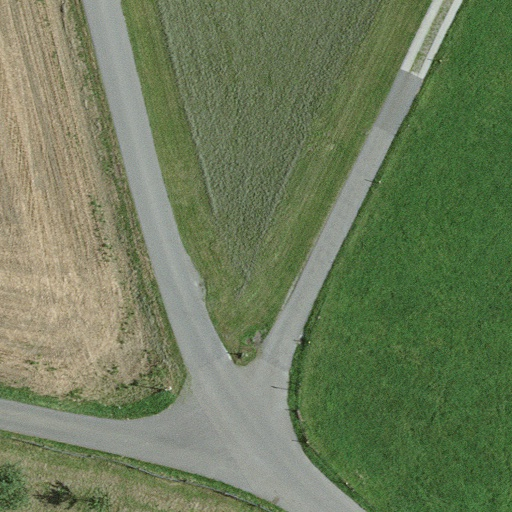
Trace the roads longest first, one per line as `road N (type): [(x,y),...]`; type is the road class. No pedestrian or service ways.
road 1 (track): [(452,0),(237,455)]
road 2 (unclassified): [(237,455),(102,0)]
road 3 (unclassified): [(0,417),(237,455)]
